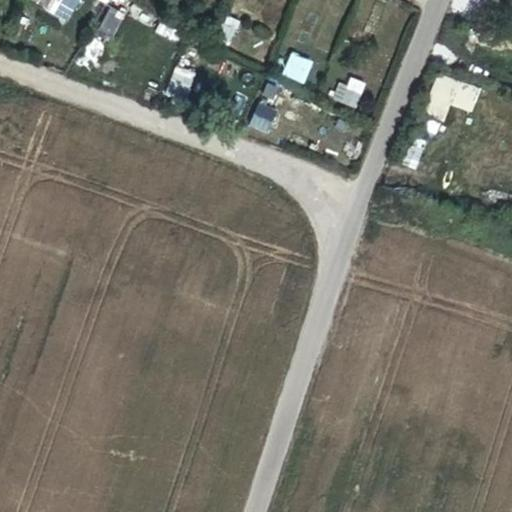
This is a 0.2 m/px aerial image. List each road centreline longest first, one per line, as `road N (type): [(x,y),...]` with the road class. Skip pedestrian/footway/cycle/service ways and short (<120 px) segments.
road 1 (unclassified): [(352,205),(0,71)]
road 2 (unclassified): [(352,205),(252,511)]
road 3 (unclassified): [(433,0),(352,205)]
